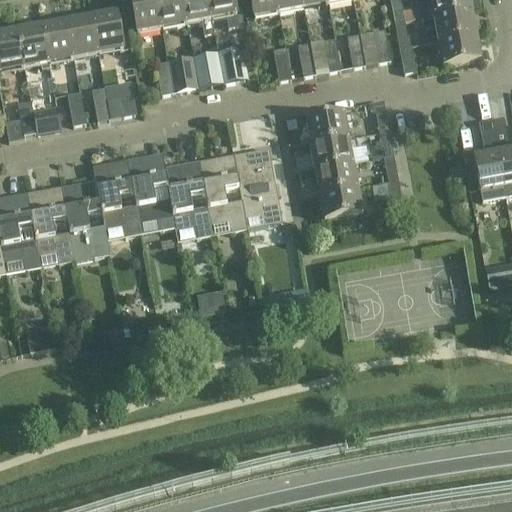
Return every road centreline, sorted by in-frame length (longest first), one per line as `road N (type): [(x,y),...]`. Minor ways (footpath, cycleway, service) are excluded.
road 1 (residential): [(511,72),(272,101),(0,161)]
road 2 (motorway): [(511,460),(249,511)]
